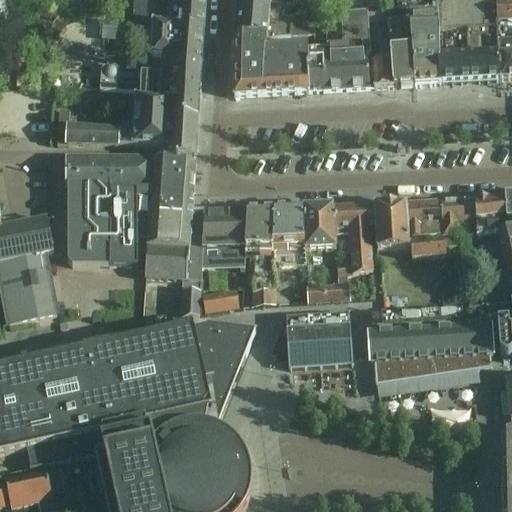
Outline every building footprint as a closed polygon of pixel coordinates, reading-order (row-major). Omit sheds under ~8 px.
[(204,30),(205,0),(178,0),(177,28),(204,30)] [(238,0),(238,8),(269,9),(271,9),(271,0),(238,0)] [(385,16),(386,24),(387,27),(408,24),(415,91),(441,89),(438,64),(437,25),(436,6),(435,0),(394,0),(396,14),(385,16)] [(511,0),(435,0),(436,6),(437,25),(438,64),(441,89),(500,86),(496,26),(483,27),(482,8),(511,7),(511,0)] [(511,7),(495,8),(496,26),(500,86),(511,84),(511,7)] [(238,8),(234,43),(266,43),(266,42),(268,42),(268,41),(289,42),(290,28),(278,26),(278,10),(271,9),(269,9),(238,8)] [(133,26),(147,27),(148,15),(134,14),(133,26)] [(327,59),(323,59),(325,97),(370,94),(367,62),(367,57),(371,57),(367,17),(341,19),(343,56),(327,57),(327,59)] [(373,94),(394,92),(387,27),(386,24),(380,25),(379,41),(381,64),(371,64),(373,94)] [(394,92),(415,91),(408,24),(387,27),(394,92)] [(289,41),(315,39),(314,26),(291,28),(289,41)] [(163,67),(162,75),(200,77),(201,69),(204,30),(177,28),(155,27),(155,28),(153,28),(151,62),(156,62),(156,66),(163,67)] [(322,97),(325,97),(323,59),(327,59),(327,57),(326,57),(326,51),(320,51),(315,51),(308,52),(274,53),(273,43),(268,43),(268,42),(266,42),(266,43),(234,43),(234,45),(233,103),(322,97)] [(100,77),(99,96),(109,96),(140,98),(139,104),(136,104),(172,106),(171,123),(197,126),(199,105),(199,104),(199,100),(200,90),(200,77),(162,75),(162,81),(119,78),(119,77),(119,76),(118,75),(118,74),(118,73),(117,72),(117,71),(116,71),(115,70),(114,69),(113,69),(112,69),(112,68),(111,68),(110,68),(109,68),(108,68),(107,68),(107,69),(106,69),(105,69),(104,70),(103,71),(102,72),(102,73),(101,73),(101,74),(101,75),(100,76),(100,77)] [(133,151),(169,153),(168,160),(168,166),(195,167),(195,161),(196,155),(197,126),(171,123),(172,106),(139,104),(136,104),(133,139),(117,138),(117,137),(67,134),(69,116),(59,115),(57,138),(57,141),(56,150),(133,151)] [(395,137),(384,137),(384,151),(395,151),(395,137)] [(150,204),(150,212),(149,220),(185,222),(186,210),(191,210),(195,167),(168,166),(67,164),(67,240),(67,267),(71,272),(137,272),(137,212),(146,212),(146,204),(150,204)] [(506,203),(475,206),(476,228),(476,241),(495,238),(507,236),(506,204),(506,203)] [(397,209),(374,210),(377,254),(399,253),(409,253),(410,262),(438,260),(438,255),(445,255),(450,254),(460,254),(470,254),(470,243),(475,243),(475,241),(475,206),(447,207),(420,208),(397,209)] [(368,211),(333,212),(334,240),(348,239),(349,266),(336,268),(337,282),(352,280),(372,277),(368,211)] [(333,212),(303,213),(305,256),(335,254),(334,240),(333,212)] [(303,213),(274,215),(271,257),(272,261),(278,261),(278,268),(278,272),(305,273),(304,256),(305,256),(303,213)] [(254,258),(251,311),(274,310),(274,293),(272,268),(278,268),(278,261),(272,261),(271,257),(274,215),(247,216),(244,257),(254,258)] [(204,217),(201,254),(202,254),(201,268),(232,267),(232,253),(240,253),(244,253),(247,216),(204,217)] [(201,268),(202,254),(201,254),(204,217),(202,217),(201,222),(185,223),(185,222),(149,220),(144,284),(186,287),(186,295),(182,295),(180,323),(190,322),(198,320),(201,268)] [(44,259),(54,257),(48,224),(1,233),(0,227),(0,287),(8,329),(55,320),(44,259)] [(497,296),(480,299),(481,311),(511,307),(511,235),(507,236),(495,238),(496,244),(499,263),(491,264),(497,296)] [(496,244),(488,245),(491,264),(499,263),(496,244)] [(348,289),(306,292),(307,308),(349,305),(348,289)] [(235,295),(202,301),(205,318),(238,312),(235,295)] [(511,307),(481,311),(380,316),(370,317),(372,338),(368,338),(370,368),(373,368),(375,391),(464,378),(463,362),(492,361),(492,358),(499,357),(499,359),(500,360),(501,361),(502,363),(503,363),(505,364),(506,364),(508,364),(509,363),(511,362),(511,361),(511,360),(511,307)] [(349,317),(285,322),(271,356),(273,356),(275,350),(287,349),(289,374),(352,370),(349,317)] [(0,459),(26,454),(30,472),(29,473),(30,474),(95,460),(97,471),(230,441),(223,436),(214,433),(205,430),(208,413),(211,412),(205,387),(226,382),(235,360),(244,362),(254,337),(203,331),(204,332),(193,335),(192,329),(112,347),(111,346),(82,352),(83,353),(31,365),(30,362),(19,365),(20,368),(0,371),(0,459)] [(232,511),(235,509),(240,511),(245,511),(249,503),(251,493),(252,484),(250,474),(248,465),(243,456),(237,448),(230,441),(97,471),(106,511),(232,511)] [(59,473),(47,475),(51,499),(63,497),(59,473)] [(37,511),(60,511),(58,502),(51,504),(45,476),(3,484),(4,489),(0,489),(0,511),(9,510),(9,511),(18,511),(37,508),(37,511)]
